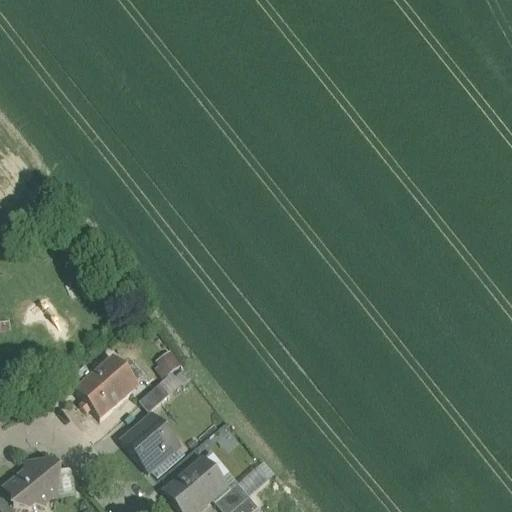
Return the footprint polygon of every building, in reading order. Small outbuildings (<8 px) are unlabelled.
[(169,353),(151,366),(161,379),(179,367),(169,353)] [(74,395),(83,406),(79,410),(86,418),(90,414),(99,424),(131,396),(121,385),(127,379),(113,362),(92,379),(74,395)] [(84,370),(66,386),(74,395),(92,379),(84,370)] [(159,389),(138,407),(147,418),(169,400),(159,389)] [(174,447),(151,420),(121,447),(148,478),(165,463),(161,459),(174,447)] [(210,457),(163,496),(176,511),(201,511),(211,504),(214,508),(236,488),(210,457)] [(26,466),(25,476),(4,493),(13,505),(12,511),(30,511),(33,509),(42,510),(46,506),(47,502),(55,502),(57,482),(48,481),(49,468),(26,466)] [(257,471),(237,489),(248,502),(269,484),(257,471)] [(236,488),(214,508),(217,511),(236,511),(248,502),(237,489),(236,488)] [(12,511),(13,505),(4,493),(0,496),(0,511),(12,511)] [(236,511),(256,511),(248,502),(236,511)]
